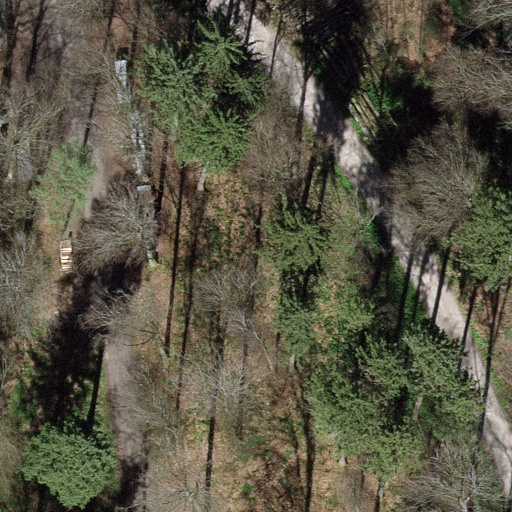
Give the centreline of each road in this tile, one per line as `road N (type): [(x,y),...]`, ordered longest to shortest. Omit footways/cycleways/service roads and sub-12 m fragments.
road 1 (track): [(235,0),(353,148),(430,278),(511,460)]
road 2 (track): [(158,511),(95,201),(65,0)]
